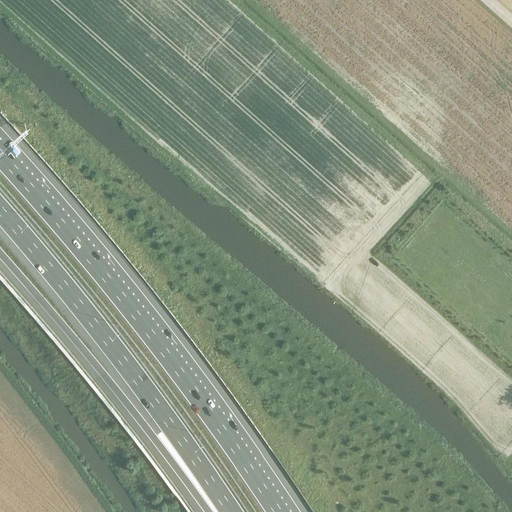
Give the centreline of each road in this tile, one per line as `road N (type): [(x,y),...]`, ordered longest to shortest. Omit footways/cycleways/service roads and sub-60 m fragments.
road 1 (motorway): [(281,511),(144,323),(0,154)]
road 2 (motorway): [(0,211),(153,397),(233,511)]
road 3 (motorway): [(0,252),(90,352),(207,511)]
